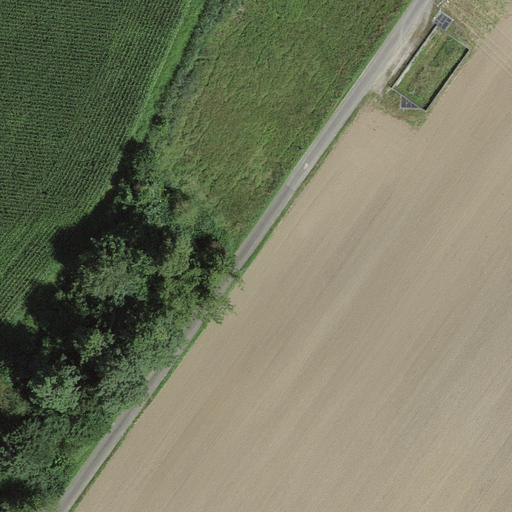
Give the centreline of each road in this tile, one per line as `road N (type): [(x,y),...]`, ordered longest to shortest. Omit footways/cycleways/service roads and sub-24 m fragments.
road 1 (track): [(423,0),(53,511)]
road 2 (track): [(195,0),(78,231),(0,335)]
